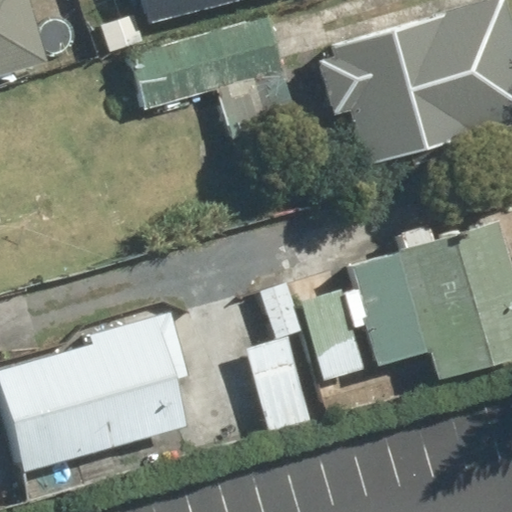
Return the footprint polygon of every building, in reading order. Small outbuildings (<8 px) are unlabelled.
[(0,0),(0,77),(41,66),(22,0),(0,0)] [(129,0),(135,23),(236,0),(129,0)] [(328,56),(313,60),(328,120),(343,117),(356,169),(511,131),(511,47),(500,0),(486,0),(324,40),(328,56)] [(118,51),(135,113),(237,86),(252,140),(299,127),(268,11),(118,51)] [(414,352),(424,386),(511,360),(511,259),(505,261),(493,218),(341,261),(370,365),(414,352)] [(182,384),(162,313),(83,334),(85,343),(0,366),(0,422),(22,504),(99,483),(92,456),(182,431),(170,387),(182,384)] [(281,338),(238,351),(263,433),(305,420),(281,338)]
